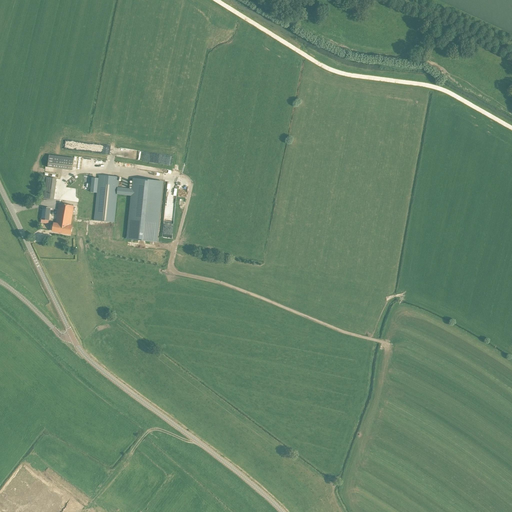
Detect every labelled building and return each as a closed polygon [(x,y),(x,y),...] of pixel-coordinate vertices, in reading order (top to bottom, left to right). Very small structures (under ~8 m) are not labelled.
[(114,222),(117,194),(132,196),(127,239),(156,242),(163,182),(133,179),(132,190),(118,189),(119,177),(99,175),(98,179),(92,178),(90,192),(97,193),(94,220),(114,222)] [(45,190),(44,198),(54,199),(55,191),(45,190)] [(71,234),(72,226),(70,226),(74,205),(59,203),(56,223),(54,222),(52,230),(71,234)] [(49,220),(51,208),(43,207),(41,219),(49,220)] [(165,211),(163,237),(171,238),(173,217),(171,217),(172,214),(171,214),(171,211),(165,211)]
